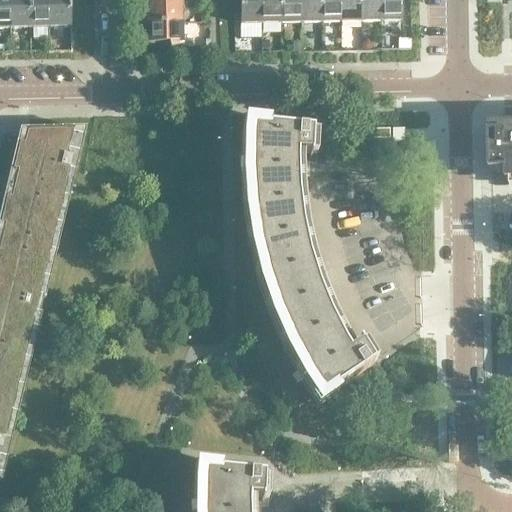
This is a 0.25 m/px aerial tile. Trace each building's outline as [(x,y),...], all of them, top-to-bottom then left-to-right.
[(0,0),(0,30),(9,30),(8,0),(0,0)] [(29,30),(28,0),(8,0),(9,30),(29,30)] [(49,29),(48,0),(28,0),(29,30),(49,29)] [(70,29),(69,0),(48,0),(49,29),(70,29)] [(260,25),(259,0),(238,0),(239,26),(260,25)] [(280,25),(279,0),(259,0),(260,25),(280,25)] [(300,24),(299,0),(279,0),(280,25),(300,24)] [(320,24),(319,0),(299,0),(300,24),(320,24)] [(340,24),(339,0),(319,0),(320,24),(340,24)] [(360,23),(359,0),(339,0),(340,24),(360,23)] [(380,23),(379,0),(359,0),(360,23),(380,23)] [(401,23),(400,0),(379,0),(380,23),(401,23)] [(181,24),(181,4),(146,5),(146,25),(181,24)] [(182,47),(181,24),(146,25),(146,45),(168,45),(169,50),(182,47)] [(322,287),(313,257),(306,227),(302,196),(301,165),(314,166),(316,136),(311,135),(311,134),(248,127),(246,141),(245,177),(248,213),(253,248),(262,283),(274,317),(288,350),(306,382),(319,401),(372,366),(371,365),(376,362),(360,337),(348,343),(333,316),(322,287)] [(511,131),(508,131),(508,128),(490,128),(491,134),(491,137),(490,137),(491,175),(507,175),(507,184),(511,184),(511,131)] [(403,142),(403,130),(391,130),(392,142),(403,142)] [(76,162),(77,162),(80,148),(85,131),(26,132),(22,147),(18,146),(11,173),(16,175),(10,201),(5,200),(0,220),(0,227),(3,228),(0,241),(0,484),(6,454),(10,441),(4,439),(9,417),(15,418),(16,414),(10,413),(16,390),(21,391),(22,387),(17,386),(22,363),(28,364),(29,360),(23,359),(29,336),(34,337),(35,333),(30,332),(34,316),(38,317),(42,300),(42,299),(38,298),(42,282),(47,283),(48,279),(43,278),(48,255),(54,256),(55,252),(49,251),(54,228),(60,229),(61,226),(55,224),(61,201),(67,203),(68,199),(62,197),(67,175),(73,176),(76,162)] [(252,511),(253,509),(266,510),(268,480),(263,479),(263,478),(199,471),(198,485),(197,511),(252,511)]
